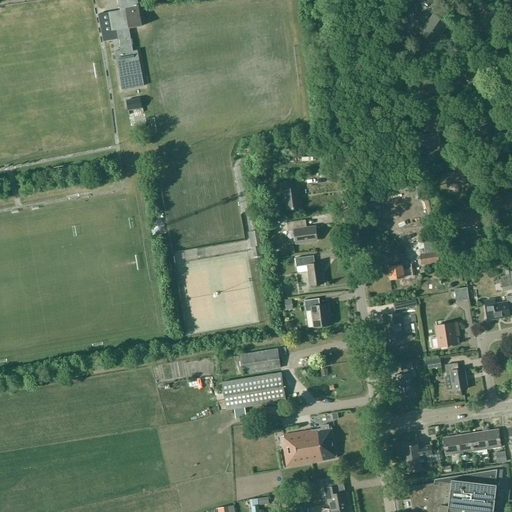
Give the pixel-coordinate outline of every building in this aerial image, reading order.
[(117,0),(120,10),(108,12),(111,31),(116,30),(120,50),(115,51),(119,77),(141,73),(137,50),(132,51),(128,28),(142,26),(137,0),(117,0)] [(403,0),(407,26),(414,26),(415,26),(418,26),(417,20),(414,20),(411,0),(403,0)] [(478,24),(493,31),(500,19),(502,20),(503,19),(484,10),(476,26),(477,26),(478,24)] [(443,21),(445,19),(438,14),(437,16),(433,13),(418,34),(431,43),(445,22),(443,21)] [(466,75),(481,85),(489,73),(491,74),(474,63),(465,77),(466,75)] [(412,88),(427,97),(435,85),(437,87),(420,75),(411,90),(412,88)] [(140,98),(126,100),(128,110),(142,108),(140,98)] [(475,110),(478,111),(472,124),(487,132),(486,134),(494,118),(476,109),(475,110)] [(422,148),(422,149),(441,145),(438,133),(420,136),(421,143),(417,144),(417,149),(422,148)] [(445,178),(447,187),(466,184),(464,171),(441,175),(441,179),(445,178)] [(298,188),(293,188),(292,181),(280,183),(281,190),(284,190),(287,210),(300,208),(298,188)] [(505,206),(511,205),(511,192),(503,194),(505,206)] [(462,227),(480,224),(478,211),(454,215),(455,219),(461,218),(462,227)] [(315,226),(303,228),(302,220),(287,222),(288,231),(294,230),(296,243),(317,240),(315,226)] [(419,223),(405,225),(406,242),(417,241),(417,232),(420,231),(419,223)] [(260,256),(258,245),(263,244),(261,229),(248,231),(250,246),(252,246),(253,257),(260,256)] [(437,251),(421,254),(422,264),(439,261),(437,251)] [(315,263),(313,255),(295,258),(296,266),(307,265),(310,285),(324,283),(321,262),(315,263)] [(408,260),(395,262),(395,265),(388,266),(390,279),(404,277),(403,269),(409,268),(408,260)] [(501,267),(502,275),(500,276),(503,291),(511,289),(507,266),(501,267)] [(456,301),(469,300),(467,287),(461,288),(454,289),(456,301)] [(511,308),(511,295),(506,296),(507,302),(495,304),(494,299),(484,301),(487,320),(510,316),(509,309),(511,308)] [(284,299),(286,310),(292,309),(291,298),(284,299)] [(328,304),(320,305),(319,298),(304,300),(306,311),(312,311),(314,327),(331,325),(328,304)] [(404,308),(417,305),(416,299),(393,304),(394,310),(404,308)] [(400,313),(384,315),(388,341),(403,339),(400,313)] [(457,322),(435,326),(438,347),(457,344),(455,331),(458,330),(457,322)] [(234,356),(235,362),(234,362),(235,366),(237,366),(238,371),(243,370),(244,374),(280,368),(277,349),(241,355),(234,356)] [(439,359),(427,362),(428,368),(440,366),(439,359)] [(411,362),(401,363),(402,370),(403,370),(404,374),(393,376),(394,384),(396,383),(398,396),(412,394),(409,373),(408,369),(412,368),(411,362)] [(464,369),(458,370),(457,363),(445,365),(446,372),(447,374),(451,374),(453,391),(468,388),(464,369)] [(235,416),(246,414),(244,407),(286,400),(281,373),(222,382),(226,410),(234,409),(235,416)] [(280,405),(263,408),(264,419),(282,415),(280,405)] [(285,443),(282,444),(286,466),(336,458),(331,426),(328,427),(328,424),(320,426),(321,428),(312,430),(283,435),(285,443)] [(501,447),(498,429),(484,431),(487,449),(501,447)] [(487,449),(484,431),(471,433),(473,451),(487,449)] [(473,451),(471,433),(457,436),(460,453),(473,451)] [(460,453),(457,436),(443,438),(446,455),(460,453)] [(431,437),(419,439),(420,447),(433,445),(431,437)] [(404,446),(403,446),(405,459),(439,454),(440,454),(439,445),(431,446),(431,445),(422,447),(422,450),(418,450),(418,444),(417,444),(417,441),(404,443),(404,446)] [(496,462),(508,461),(507,451),(496,451),(496,462)] [(405,459),(407,472),(421,469),(420,459),(422,459),(424,462),(439,459),(439,454),(405,459)] [(451,471),(450,465),(445,466),(445,460),(441,461),(443,472),(451,471)] [(495,485),(497,469),(434,479),(434,483),(409,486),(412,511),(500,511),(503,491),(496,490),(496,485),(495,485)] [(348,511),(345,492),(339,493),(337,486),(324,488),(327,505),(330,504),(331,511),(348,511)] [(249,499),(250,509),(257,508),(256,498),(249,499)]
